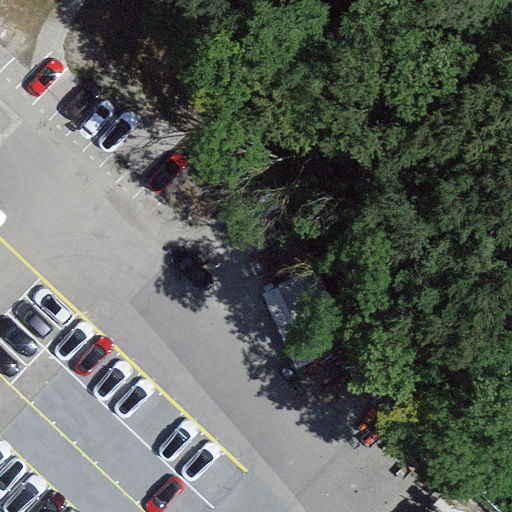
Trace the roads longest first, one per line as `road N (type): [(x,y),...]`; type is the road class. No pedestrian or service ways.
road 1 (unknown): [(259,511),(281,488),(287,448),(270,410),(199,318),(54,211)]
road 2 (unknown): [(0,404),(105,511)]
